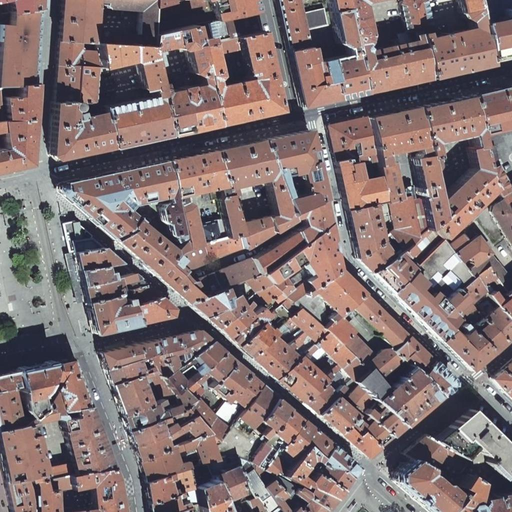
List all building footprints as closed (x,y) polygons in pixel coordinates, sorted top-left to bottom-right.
[(5,13),(38,9),(38,0),(5,0),(7,10),(4,11),(5,13)] [(149,45),(149,35),(150,20),(151,8),(151,0),(58,0),(56,27),(55,40),(91,42),(146,45),(149,45)] [(185,0),(151,8),(150,20),(204,7),(201,0),(185,0)] [(210,0),(215,20),(255,11),(253,4),(252,0),(210,0)] [(272,0),(277,18),(284,50),(303,45),(292,0),(325,0),(328,11),(342,8),(340,0),(272,0)] [(340,0),(342,8),(361,93),(396,85),(428,78),(409,0),(400,0),(398,4),(404,32),(393,34),(395,39),(389,40),(390,45),(362,51),(361,45),(364,40),(365,34),(358,2),(367,0),(340,0)] [(488,64),(486,55),(476,14),(472,0),(409,0),(428,78),(460,71),(488,64)] [(511,0),(472,0),(476,14),(511,7),(511,0)] [(511,7),(476,14),(486,55),(511,49),(511,7)] [(303,45),(284,50),(287,63),(293,90),(292,90),(295,103),(296,103),(297,106),(298,106),(329,99),(361,93),(342,8),(328,11),(335,43),(341,47),(345,46),(346,54),(311,62),(308,46),(303,47),(303,45)] [(323,8),(301,13),(304,30),(327,25),(323,8)] [(0,14),(0,86),(17,85),(33,83),(34,62),(37,23),(38,9),(5,13),(0,14)] [(215,20),(203,23),(206,37),(207,42),(233,36),(259,31),(257,22),(255,11),(215,20)] [(195,44),(207,42),(206,37),(195,39),(192,25),(149,35),(149,45),(146,45),(165,135),(190,130),(213,125),(195,44)] [(265,53),(264,53),(259,31),(233,36),(207,42),(195,44),(213,125),(246,117),(247,117),(276,111),(277,110),(277,109),(269,74),(265,53)] [(91,104),(93,81),(95,82),(95,78),(93,78),(94,67),(97,67),(91,42),(55,40),(53,73),(50,117),(48,142),(47,155),(52,160),(81,153),(109,147),(100,107),(91,104)] [(146,45),(91,42),(97,67),(129,60),(133,62),(138,88),(139,89),(143,88),(144,97),(129,100),(100,107),(109,147),(138,141),(165,135),(146,45)] [(111,76),(98,80),(99,94),(115,90),(111,76)] [(0,98),(2,117),(0,117),(0,171),(12,169),(28,165),(30,134),(32,103),(33,84),(33,83),(17,85),(16,96),(0,98)] [(467,94),(478,133),(511,125),(511,84),(503,86),(467,94)] [(436,201),(439,216),(485,172),(481,148),(478,133),(467,94),(445,99),(415,106),(434,192),(436,192),(445,182),(444,180),(440,165),(443,164),(441,157),(438,139),(469,132),(470,136),(469,136),(471,147),(466,148),(471,168),(436,201)] [(375,163),(383,201),(399,198),(398,191),(397,190),(392,170),(393,167),(392,162),(390,161),(388,152),(408,147),(410,157),(409,158),(411,164),(412,165),(420,198),(414,199),(412,186),(402,188),(403,197),(409,196),(418,236),(430,225),(439,216),(436,201),(434,192),(415,106),(398,109),(365,116),(375,163)] [(324,125),(333,160),(345,158),(347,163),(354,162),(354,160),(355,160),(354,157),(359,156),(360,166),(375,163),(365,116),(348,120),(324,125)] [(320,198),(313,166),(305,130),(285,134),(260,139),(287,211),(320,198)] [(236,145),(212,150),(225,195),(231,193),(229,186),(263,179),(271,215),(244,221),(234,224),(237,234),(241,247),(289,218),(287,211),(260,139),(236,145)] [(501,199),(508,210),(511,208),(511,189),(510,191),(495,161),(497,160),(494,145),(481,148),(485,172),(495,188),(501,199)] [(234,224),(225,195),(212,150),(191,154),(164,160),(182,248),(198,243),(237,234),(234,224)] [(354,162),(347,163),(345,158),(333,160),(338,186),(344,210),(383,201),(375,163),(360,166),(355,167),(354,162)] [(58,193),(112,240),(129,229),(127,226),(134,217),(124,209),(130,202),(161,196),(162,203),(160,203),(157,208),(160,220),(164,223),(165,222),(168,234),(169,235),(174,233),(173,234),(172,236),(172,237),(172,239),(173,240),(174,241),(176,241),(178,241),(171,248),(172,253),(182,248),(164,160),(115,171),(60,182),(58,182),(56,183),(54,185),(54,186),(54,189),(58,193)] [(430,225),(442,238),(464,217),(465,218),(474,210),(473,209),(495,188),(485,172),(439,216),(430,225)] [(403,197),(399,198),(383,201),(344,210),(349,235),(354,258),(389,234),(401,250),(402,252),(418,236),(409,196),(403,197)] [(293,231),(300,243),(326,224),(323,210),(320,198),(287,211),(289,218),(300,215),(304,224),(293,231)] [(504,292),(511,302),(511,215),(508,210),(501,199),(490,206),(489,212),(493,219),(497,224),(511,247),(511,281),(496,261),(495,261),(489,253),(489,252),(476,235),(468,241),(462,234),(447,244),(472,278),(473,276),(487,266),(504,292)] [(133,258),(153,275),(166,259),(172,253),(171,248),(137,221),(138,221),(134,217),(127,226),(129,229),(112,240),(133,258)] [(100,247),(88,237),(90,235),(85,231),(72,221),(71,221),(65,223),(61,223),(68,251),(71,250),(72,251),(72,252),(100,247)] [(300,243),(258,273),(269,283),(279,292),(287,299),(290,302),(336,268),(331,246),(326,224),(300,243)] [(380,283),(389,292),(412,269),(403,260),(406,257),(415,266),(442,238),(430,225),(418,236),(402,252),(401,250),(369,272),(380,283)] [(250,258),(258,273),(300,243),(293,231),(250,258)] [(237,234),(198,243),(205,262),(211,259),(210,257),(241,247),(237,234)] [(369,272),(401,250),(389,234),(354,258),(362,265),(369,272)] [(452,328),(457,324),(460,322),(457,319),(451,312),(465,299),(457,291),(472,278),(447,244),(442,238),(415,266),(412,269),(389,292),(415,318),(438,340),(449,329),(452,328)] [(169,289),(183,301),(218,288),(211,273),(194,280),(183,283),(179,279),(177,275),(179,272),(183,269),(205,262),(198,243),(182,248),(172,253),(166,259),(153,275),(167,287),(169,289)] [(107,264),(117,262),(109,255),(100,247),(72,252),(76,269),(107,264)] [(232,283),(244,278),(258,273),(250,258),(211,273),(218,288),(223,286),(232,283)] [(110,277),(129,273),(125,269),(117,262),(107,264),(110,277)] [(107,264),(76,269),(79,285),(110,277),(107,264)] [(511,302),(504,292),(487,266),(473,276),(483,290),(496,306),(511,326),(511,302)] [(336,268),(290,302),(299,308),(318,324),(322,328),(361,293),(347,279),(336,268)] [(110,277),(79,285),(83,299),(83,302),(144,285),(136,278),(129,273),(110,277)] [(244,278),(254,292),(269,283),(258,273),(244,278)] [(465,299),(468,303),(483,290),(473,276),(472,278),(457,291),(465,299)] [(223,286),(225,293),(231,291),(233,287),(232,283),(223,286)] [(253,307),(256,310),(260,307),(268,301),(279,292),(269,283),(254,292),(260,299),(253,305),(253,307)] [(144,285),(83,302),(90,331),(90,332),(92,332),(114,327),(134,323),(128,305),(157,296),(144,285)] [(193,310),(201,317),(216,309),(227,305),(227,297),(225,293),(223,286),(218,288),(183,301),(193,310)] [(234,294),(240,305),(245,301),(246,300),(241,291),(234,294)] [(268,301),(274,310),(287,299),(279,292),(268,301)] [(353,318),(372,335),(376,332),(392,347),(400,341),(405,336),(381,313),(361,293),(322,328),(325,331),(351,356),(361,365),(372,356),(342,325),(356,312),(357,313),(353,318)] [(209,323),(213,327),(240,305),(234,294),(227,297),(227,305),(216,309),(201,317),(209,323)] [(157,296),(128,305),(134,323),(152,319),(168,315),(170,308),(157,296)] [(242,352),(247,356),(273,331),(270,328),(267,330),(263,325),(276,313),(283,322),(288,318),(299,308),(290,302),(287,299),(274,310),(268,317),(235,346),(242,352)] [(491,352),(492,353),(500,346),(505,343),(478,313),(468,303),(465,299),(451,312),(457,319),(461,315),(463,317),(465,315),(473,324),(468,329),(491,352)] [(478,313),(505,343),(511,336),(511,326),(496,306),(493,308),(487,300),(477,307),(481,311),(478,313)] [(223,336),(242,320),(249,315),(243,308),(248,304),(245,301),(240,305),(213,327),(222,335),(223,336)] [(231,342),(235,346),(268,317),(260,307),(256,310),(250,314),(254,317),(245,324),(242,320),(223,336),(231,342)] [(254,363),(274,379),(325,331),(322,328),(318,324),(299,308),(288,318),(302,331),(283,346),(273,337),(277,333),(274,330),(273,331),(247,356),(254,363)] [(438,340),(468,369),(481,359),(491,352),(468,329),(460,322),(457,324),(464,331),(458,338),(455,335),(457,333),(452,328),(449,329),(438,340)] [(172,334),(151,339),(154,350),(166,371),(208,340),(195,329),(172,334)] [(339,367),(351,356),(325,331),(274,379),(288,392),(300,402),(322,382),(336,370),(339,367)] [(416,347),(405,336),(400,341),(392,347),(391,348),(400,357),(411,368),(417,374),(429,360),(416,347)] [(122,346),(95,352),(102,368),(154,350),(151,339),(122,346)] [(208,340),(166,371),(159,376),(171,392),(172,393),(179,386),(219,350),(212,344),(208,340)] [(351,380),(401,425),(420,409),(438,394),(427,384),(427,383),(417,374),(411,368),(394,381),(392,377),(406,366),(398,359),(400,357),(391,348),(364,368),(351,380)] [(364,368),(391,348),(380,349),(372,356),(361,365),(364,368)] [(154,350),(102,368),(105,377),(107,384),(153,368),(159,376),(166,371),(154,350)] [(219,350),(179,386),(193,400),(231,361),(224,355),(219,350)] [(349,378),(351,380),(364,368),(361,365),(351,356),(339,367),(349,378)] [(79,384),(69,357),(51,361),(47,372),(42,385),(46,387),(44,392),(42,394),(40,396),(40,398),(43,400),(45,402),(52,389),(59,413),(60,413),(60,414),(61,415),(61,416),(61,417),(61,418),(74,416),(72,408),(87,406),(82,392),(79,384)] [(511,358),(510,360),(498,370),(511,381),(511,358)] [(435,365),(429,360),(417,374),(427,383),(427,384),(438,394),(449,384),(450,383),(450,381),(450,380),(435,365)] [(28,416),(45,402),(43,400),(38,402),(35,395),(38,392),(42,394),(44,392),(46,387),(42,385),(47,372),(51,361),(18,368),(13,369),(16,383),(21,408),(27,416),(28,416)] [(212,417),(197,401),(210,390),(224,401),(246,373),(238,366),(231,361),(193,400),(183,407),(189,415),(203,429),(212,417)] [(340,377),(332,383),(330,383),(325,386),(331,392),(339,385),(345,381),(349,378),(339,367),(336,370),(340,374),(340,377)] [(113,400),(119,414),(148,403),(160,398),(171,392),(159,376),(153,368),(107,384),(113,400)] [(0,427),(18,424),(22,420),(20,416),(14,417),(12,410),(21,408),(16,383),(13,369),(7,371),(0,372),(0,427)] [(332,383),(340,377),(340,374),(336,370),(322,382),(325,386),(330,383),(332,383)] [(511,381),(498,370),(489,378),(500,391),(508,398),(511,401),(511,381)] [(224,401),(212,417),(203,429),(206,433),(204,433),(210,447),(216,442),(259,385),(252,378),(246,373),(224,401)] [(401,425),(351,380),(344,387),(338,392),(347,400),(352,403),(359,410),(369,418),(389,435),(396,429),(401,425)] [(308,409),(314,414),(338,392),(344,387),(342,385),(340,386),(339,385),(331,392),(325,386),(322,382),(300,402),(308,409)] [(259,385),(216,442),(224,450),(226,457),(232,457),(237,458),(247,461),(264,437),(260,434),(251,427),(257,419),(275,398),(267,391),(259,385)] [(148,403),(119,414),(122,423),(125,430),(183,407),(193,400),(179,386),(172,393),(171,392),(160,398),(148,403)] [(33,482),(43,480),(40,469),(30,421),(52,417),(58,418),(59,413),(52,389),(45,402),(28,416),(27,416),(22,420),(18,424),(0,427),(0,469),(3,482),(23,477),(27,476),(29,483),(33,482)] [(338,392),(314,414),(326,424),(336,432),(359,410),(352,403),(347,408),(342,404),(347,400),(338,392)] [(264,437),(287,408),(282,404),(275,398),(257,419),(265,426),(260,434),(264,437)] [(78,472),(110,467),(106,456),(97,433),(87,406),(72,408),(74,416),(61,418),(61,417),(61,416),(61,415),(60,414),(60,413),(59,413),(58,418),(70,469),(68,469),(65,470),(66,475),(78,472)] [(130,444),(160,433),(189,415),(183,407),(125,430),(128,438),(130,444)] [(262,469),(299,419),(292,413),(287,408),(264,437),(247,461),(252,463),(256,465),(262,469)] [(511,451),(507,447),(482,422),(467,408),(430,439),(467,462),(459,471),(463,473),(489,489),(491,487),(499,478),(502,476),(511,465),(511,451)] [(359,410),(336,432),(351,445),(363,456),(370,451),(377,445),(370,439),(358,429),(369,418),(359,410)] [(135,459),(204,433),(206,433),(203,429),(189,415),(160,433),(130,444),(133,454),(135,459)] [(389,435),(369,418),(358,429),(370,439),(377,445),(384,439),(389,435)] [(299,419),(262,469),(268,472),(272,475),(278,477),(280,474),(293,458),(338,489),(353,470),(353,469),(353,466),(352,465),(328,444),(299,419)] [(204,433),(135,459),(139,470),(141,475),(142,479),(187,467),(191,465),(205,461),(214,459),(210,447),(204,433)] [(430,439),(422,434),(412,442),(399,452),(407,457),(455,485),(463,473),(459,471),(467,462),(430,439)] [(210,447),(214,459),(215,458),(226,457),(224,450),(216,442),(210,447)] [(211,478),(219,501),(242,492),(237,479),(241,477),(238,471),(235,464),(237,458),(232,457),(226,457),(215,458),(214,459),(205,461),(211,478)] [(455,485),(407,457),(390,472),(390,480),(427,511),(438,511),(459,487),(455,485)] [(280,511),(264,490),(250,469),(252,463),(247,461),(237,458),(235,464),(238,471),(241,477),(251,497),(254,496),(258,500),(264,511),(280,511)] [(338,489),(293,458),(280,474),(300,486),(301,484),(307,487),(308,486),(332,497),(333,496),(335,493),(338,489)] [(45,479),(66,475),(65,470),(68,469),(67,463),(43,468),(45,479)] [(264,490),(280,511),(301,511),(293,505),(288,499),(285,495),(265,475),(268,472),(262,469),(256,465),(252,463),(250,469),(264,490)] [(196,511),(223,511),(219,501),(211,478),(199,483),(191,465),(187,467),(189,476),(191,487),(195,503),(196,511)] [(503,491),(507,511),(511,511),(511,465),(502,476),(511,485),(511,489),(510,488),(506,489),(506,490),(503,491)] [(64,511),(118,511),(116,494),(114,478),(110,467),(78,472),(66,475),(45,479),(43,480),(33,482),(34,485),(35,495),(32,495),(33,504),(35,504),(35,510),(49,510),(56,510),(54,489),(68,486),(69,489),(86,485),(88,507),(64,510),(64,511)] [(187,467),(142,479),(144,493),(145,502),(191,487),(189,476),(187,467)] [(265,475),(285,495),(288,499),(294,490),(303,496),(323,508),(330,500),(332,497),(308,486),(307,487),(301,484),(300,486),(280,474),(278,477),(272,475),(268,472),(265,475)] [(459,487),(438,511),(507,511),(503,491),(490,494),(489,494),(489,495),(488,495),(488,496),(475,498),(472,503),(469,501),(474,482),(484,491),(491,490),(491,487),(489,489),(463,473),(455,485),(459,487)] [(35,511),(35,510),(35,504),(33,504),(32,495),(35,495),(34,485),(33,482),(29,483),(25,483),(23,477),(3,482),(9,509),(9,511),(35,511)] [(491,490),(493,489),(500,482),(501,479),(499,478),(491,487),(491,490)] [(191,487),(145,502),(146,511),(166,511),(187,505),(195,503),(191,487)] [(323,508),(303,496),(294,490),(288,499),(293,505),(301,511),(320,511),(322,510),(323,508)] [(264,511),(258,500),(254,496),(251,497),(245,500),(246,501),(250,511),(264,511)] [(250,511),(246,501),(241,502),(244,511),(250,511)]
